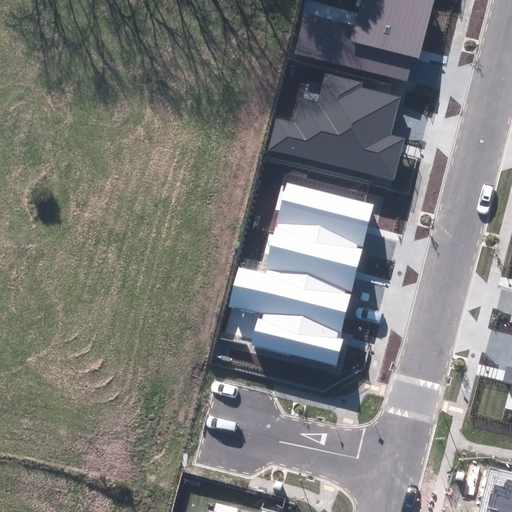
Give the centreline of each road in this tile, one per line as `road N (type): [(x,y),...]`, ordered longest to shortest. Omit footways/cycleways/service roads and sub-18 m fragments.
road 1 (residential): [(395,468),(511,15)]
road 2 (residential): [(395,468),(209,420)]
